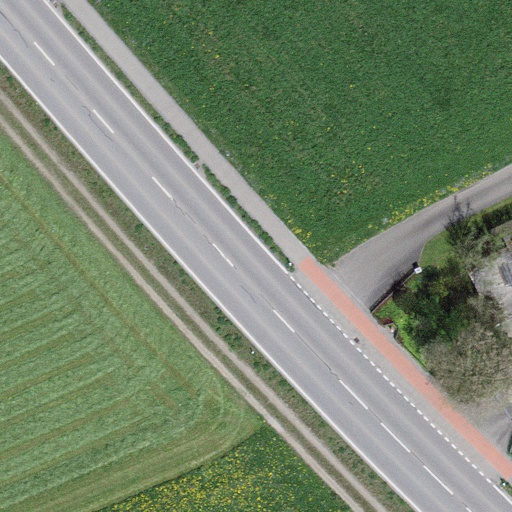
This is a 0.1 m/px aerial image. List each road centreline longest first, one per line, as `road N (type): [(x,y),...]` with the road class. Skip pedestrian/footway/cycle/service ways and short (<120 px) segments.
road 1 (secondary): [(0,4),(293,330),(480,511)]
road 2 (track): [(0,118),(364,511)]
